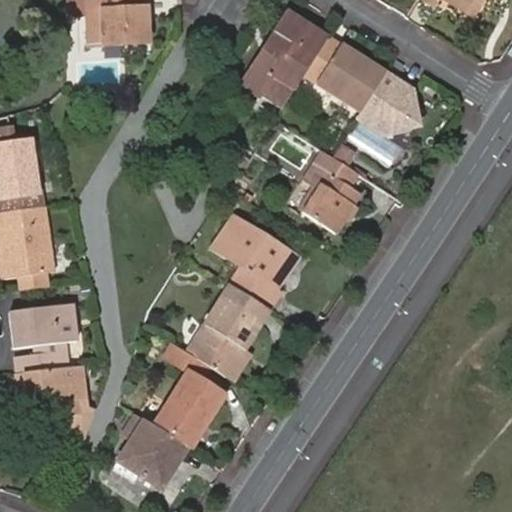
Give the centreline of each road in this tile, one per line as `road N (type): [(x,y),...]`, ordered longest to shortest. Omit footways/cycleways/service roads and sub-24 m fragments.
road 1 (tertiary): [(244,511),(511,109)]
road 2 (residential): [(340,0),(511,109)]
